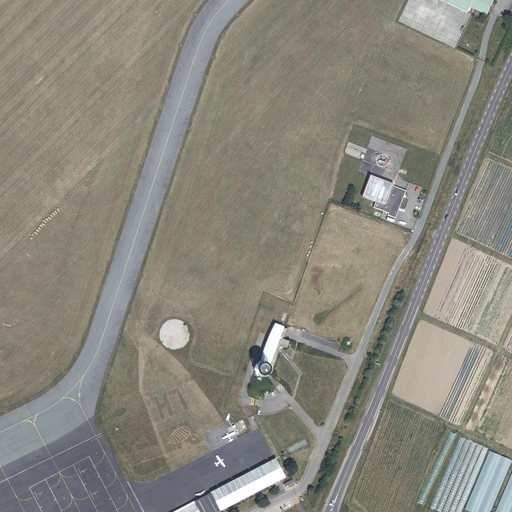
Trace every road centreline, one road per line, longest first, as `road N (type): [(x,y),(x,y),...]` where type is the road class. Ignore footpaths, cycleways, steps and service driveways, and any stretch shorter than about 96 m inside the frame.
road 1 (primary): [(332,508),(511,65)]
road 2 (track): [(511,318),(422,511)]
road 3 (track): [(391,397),(511,454)]
